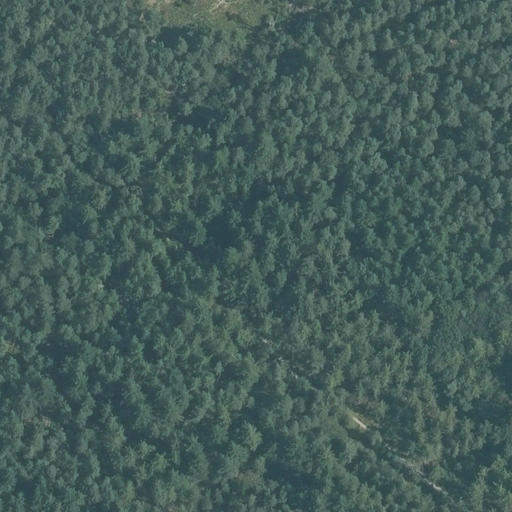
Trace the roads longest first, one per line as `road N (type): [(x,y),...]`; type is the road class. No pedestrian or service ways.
road 1 (track): [(180,101),(511,481)]
road 2 (track): [(51,396),(149,416),(327,428),(363,444),(440,511)]
road 3 (track): [(28,511),(51,408),(51,316),(41,175),(26,137)]
road 4 (track): [(177,511),(192,496),(267,479),(280,487),(287,511)]
